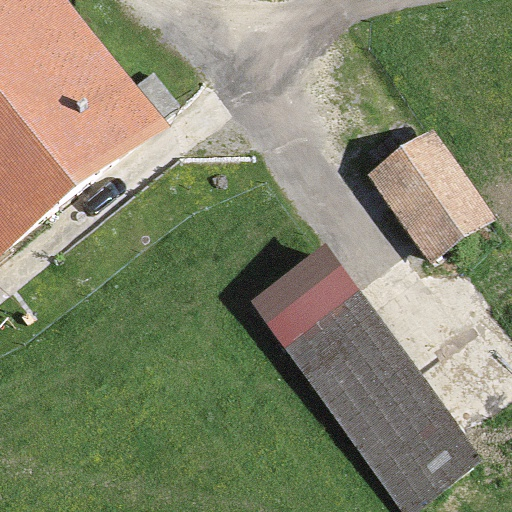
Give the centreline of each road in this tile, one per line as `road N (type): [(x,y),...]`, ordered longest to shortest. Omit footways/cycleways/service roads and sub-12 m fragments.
road 1 (track): [(232,25),(392,290),(418,311),(443,310),(511,282)]
road 2 (track): [(394,0),(232,25)]
